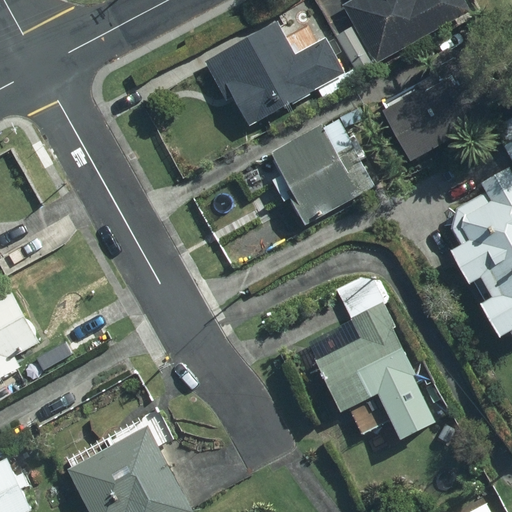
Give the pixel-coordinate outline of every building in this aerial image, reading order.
[(332,37),(352,73),(462,12),(455,0),(348,0),(337,7),(349,28),(332,37)] [(271,27),(201,66),(220,101),(226,97),(242,126),(336,75),(317,41),(288,57),(271,27)] [(375,114),(402,161),(490,112),(461,59),(458,61),(455,56),(438,51),(423,60),(418,76),(421,81),(404,90),(408,96),(375,114)] [(511,119),(491,131),(508,162),(511,160),(511,119)] [(313,128),(267,153),(286,189),(283,191),(300,223),(367,186),(345,146),(331,154),(328,155),(313,128)] [(477,196),(450,212),(444,232),(454,248),(445,253),(463,285),(471,280),(485,303),(476,307),(491,334),(500,329),(511,322),(511,177),(511,176),(504,181),(501,175),(474,191),(477,196)] [(386,387),(414,371),(378,306),(387,301),(376,282),(360,277),(334,291),(349,319),(345,321),(355,339),(310,364),(336,412),(377,391),(379,395),(388,390),(386,387)] [(17,292),(0,301),(0,382),(25,368),(20,357),(45,344),(17,292)] [(64,329),(77,354),(114,334),(100,309),(64,329)] [(203,511),(153,428),(78,472),(101,511),(203,511)] [(12,460),(0,466),(0,511),(38,511),(39,511),(28,489),(35,486),(29,474),(22,478),(12,460)]
